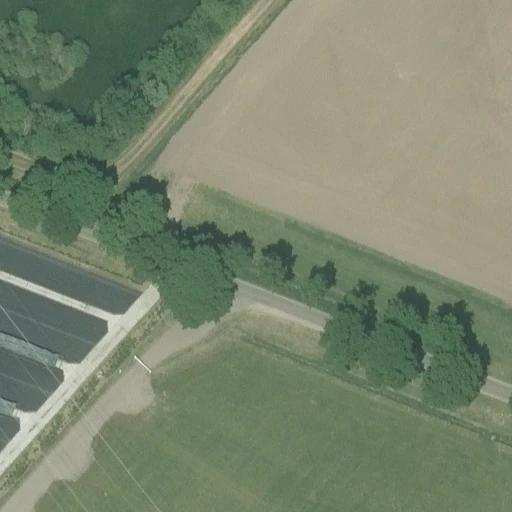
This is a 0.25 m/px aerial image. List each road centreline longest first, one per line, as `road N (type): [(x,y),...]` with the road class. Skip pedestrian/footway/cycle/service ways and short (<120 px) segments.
road 1 (unclassified): [(511,401),(0,200)]
road 2 (track): [(17,511),(227,289)]
